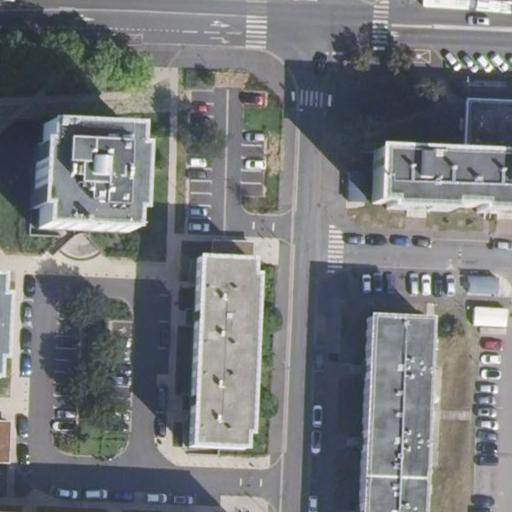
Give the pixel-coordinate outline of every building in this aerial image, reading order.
[(511,93),(469,92),(465,157),(511,159),(511,93)] [(129,134),(42,130),(41,150),(36,150),(32,214),(38,215),(38,233),(125,237),(126,218),(133,218),(135,155),(128,154),(129,134)] [(511,159),(465,157),(377,154),(374,211),(511,215),(511,159)] [(250,268),(198,267),(192,455),(242,457),(243,444),(250,444),(256,286),(249,286),(250,268)] [(425,511),(432,342),(372,340),(364,511),(425,511)]
